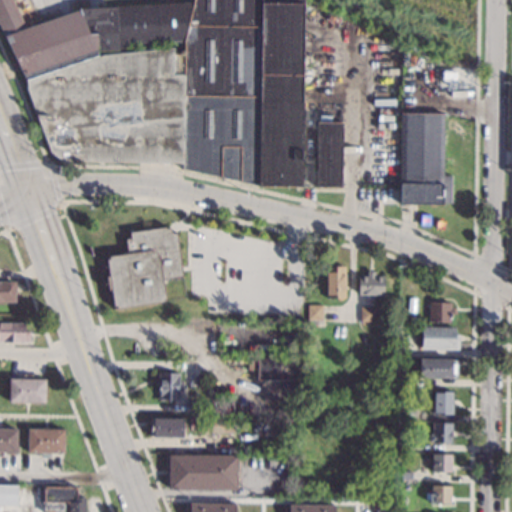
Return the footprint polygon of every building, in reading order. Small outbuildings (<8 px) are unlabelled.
[(303,0),(301,188),(257,187),(181,170),(181,163),(62,162),(48,152),(25,88),(25,81),(102,55),(173,47),(173,54),(181,54),(181,42),(128,45),(128,50),(98,54),(24,80),(0,28),(0,0),(11,0),(25,28),(83,8),(192,4),(192,0),(303,0)] [(418,50),(416,56),(402,52),(404,45),(418,50)] [(438,88),(456,88),(456,71),(439,71),(438,88)] [(341,187),(315,187),(316,87),(342,87),(341,187)] [(441,175),(450,175),(450,203),(441,202),(441,206),(398,205),(400,112),(442,113),(441,175)] [(174,230),(172,232),(175,233),(182,275),(162,277),(165,300),(112,308),(110,288),(107,289),(105,276),(107,275),(105,256),(126,253),(124,238),(129,237),(128,231),(164,226),(166,227),(168,225),(174,230)] [(344,299),(337,298),(337,301),(329,301),(329,299),(324,299),(324,266),(345,267),(344,299)] [(375,277),(383,277),(383,295),(373,295),(373,298),(366,298),(366,295),(357,294),(357,277),(366,277),(366,272),(375,272),(375,277)] [(14,303),(0,302),(0,281),(14,282),(14,303)] [(449,308),(453,308),(453,316),(450,316),(449,322),(428,322),(428,302),(449,302),(449,308)] [(322,306),(322,320),(307,320),(307,305),(322,306)] [(376,322),(360,322),(360,308),(376,308),(376,322)] [(0,322),(24,323),(24,331),(29,332),(29,342),(0,341),(0,322)] [(303,354),(281,353),(282,325),(303,325),(303,354)] [(455,328),(455,335),(457,335),(457,351),(420,350),(420,327),(455,328)] [(302,380),(257,379),(257,358),(302,358),(302,380)] [(456,378),(417,378),(418,358),(456,359),(456,378)] [(178,381),(182,381),(182,391),(178,391),(178,400),(157,400),(157,373),(178,373),(178,381)] [(410,388),(394,388),(395,373),(410,374),(410,388)] [(31,379),(44,379),(44,403),(8,402),(8,379),(21,379),(21,374),(31,374),(31,379)] [(451,415),(431,414),(431,391),(434,391),(451,392),(451,415)] [(201,414),(185,414),(185,402),(201,403),(201,414)] [(412,420),(396,420),(396,407),(412,407),(412,420)] [(183,424),(186,424),(186,432),(183,432),(183,438),(149,438),(149,418),(183,419),(183,424)] [(235,433),(197,432),(197,418),(235,419),(235,433)] [(451,443),(429,443),(429,434),(431,434),(432,422),(451,422),(451,443)] [(15,453),(2,452),(2,457),(0,457),(0,428),(16,429),(15,453)] [(63,454),(49,453),(49,458),(40,458),(40,453),(27,453),(27,429),(63,430),(63,454)] [(409,451),(395,450),(395,435),(409,435),(409,451)] [(236,490),(167,489),(167,453),(237,455),(236,490)] [(450,473),(431,472),(432,454),(434,454),(450,454),(450,473)] [(410,482),(394,482),(394,472),(410,472),(410,482)] [(0,485),(16,486),(16,505),(0,504),(0,485)] [(450,504),(428,503),(428,493),(430,493),(430,485),(450,485),(450,504)] [(76,488),(76,498),(84,498),(83,511),(67,511),(67,503),(63,502),(62,511),(42,511),(43,487),(76,488)] [(234,511),(188,511),(188,503),(234,503),(234,511)]
